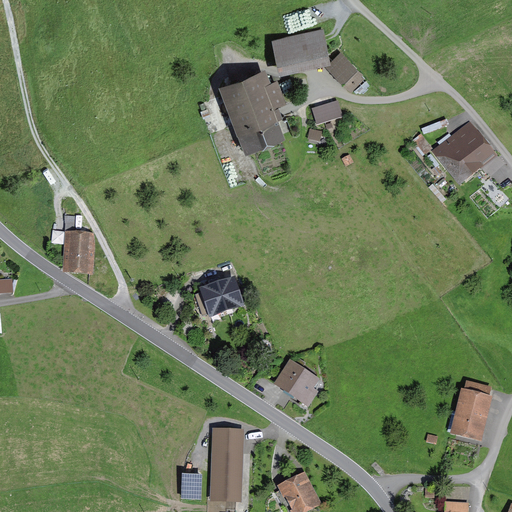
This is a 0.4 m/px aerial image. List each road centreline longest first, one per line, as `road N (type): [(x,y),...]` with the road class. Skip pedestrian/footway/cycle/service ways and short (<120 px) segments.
road 1 (unclassified): [(0,229),(376,492)]
road 2 (unclassified): [(511,163),(458,98),(353,0)]
road 3 (unclassified): [(376,492),(403,480),(477,473),(511,405)]
